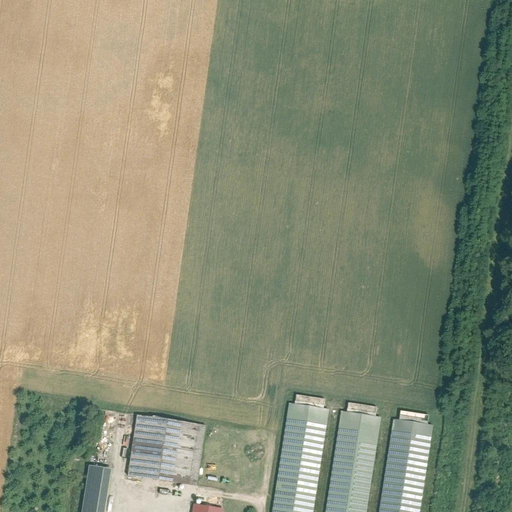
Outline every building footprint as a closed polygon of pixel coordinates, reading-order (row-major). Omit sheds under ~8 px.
[(271,511),(311,511),(327,408),(288,402),(271,511)] [(364,511),(379,416),(340,410),(325,511),(364,511)] [(135,418),(126,479),(195,490),(204,429),(135,418)] [(416,511),(430,425),(391,419),(377,511),(416,511)] [(79,511),(104,511),(111,471),(87,467),(79,511)]
